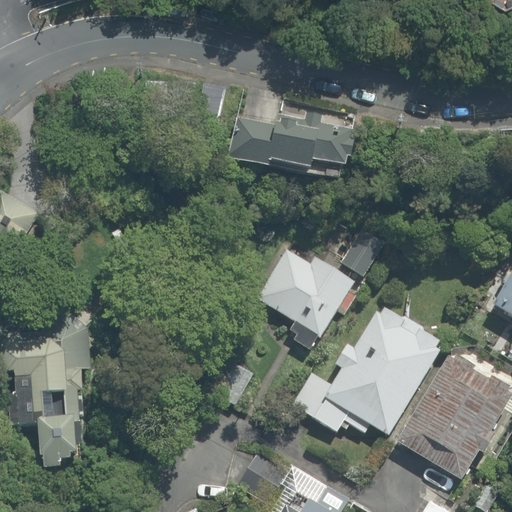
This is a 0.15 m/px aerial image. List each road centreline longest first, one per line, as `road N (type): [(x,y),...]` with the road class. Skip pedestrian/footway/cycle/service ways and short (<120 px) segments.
road 1 (residential): [(0,85),(85,41),(147,36),(488,105),(511,99)]
road 2 (residential): [(160,511),(239,379)]
